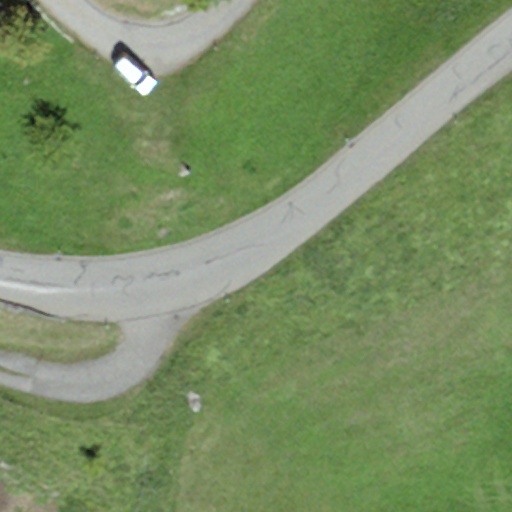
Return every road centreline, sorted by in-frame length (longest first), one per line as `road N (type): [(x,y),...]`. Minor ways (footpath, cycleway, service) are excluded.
road 1 (unclassified): [(0,267),(116,290),(245,247),(359,167),(425,102),(511,36)]
road 2 (residential): [(36,0),(119,52),(171,36),(216,0)]
